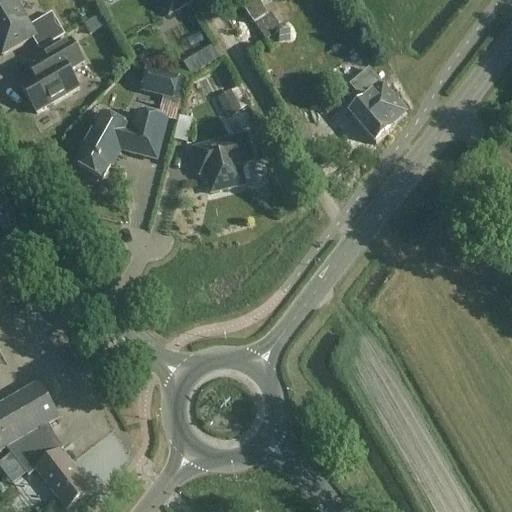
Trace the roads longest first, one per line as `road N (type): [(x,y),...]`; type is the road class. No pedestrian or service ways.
road 1 (tertiary): [(254,370),(511,40)]
road 2 (tertiary): [(183,377),(53,273),(0,204)]
